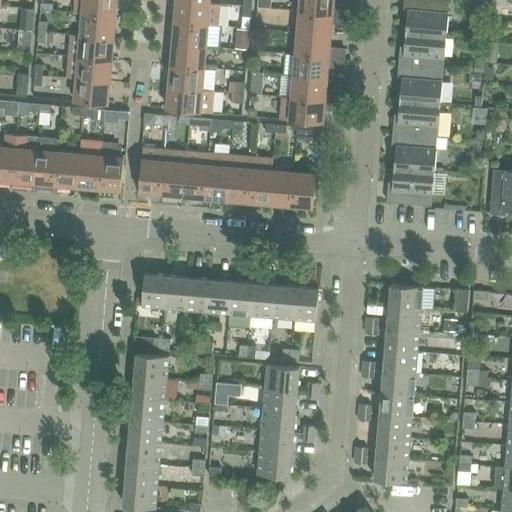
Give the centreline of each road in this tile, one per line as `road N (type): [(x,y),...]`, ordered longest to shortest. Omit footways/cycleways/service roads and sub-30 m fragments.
road 1 (unclassified): [(85,511),(109,226)]
road 2 (residential): [(290,511),(334,474),(352,250)]
road 3 (residential): [(352,250),(375,0)]
road 4 (residential): [(352,250),(109,226)]
road 5 (residential): [(511,264),(352,250)]
